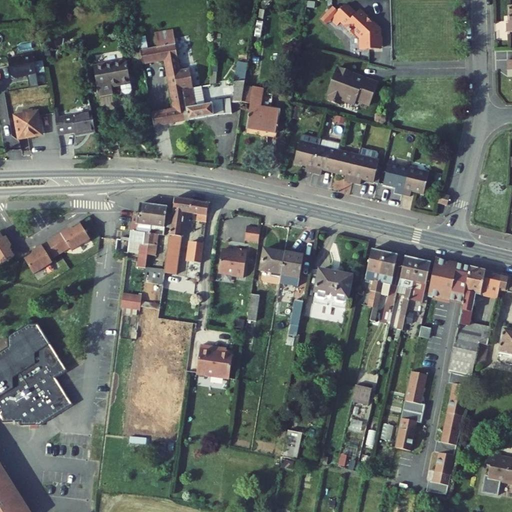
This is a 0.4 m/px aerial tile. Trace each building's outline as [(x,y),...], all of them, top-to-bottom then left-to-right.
[(382,30),(363,13),(357,12),(348,4),(344,5),(338,11),(331,19),(338,25),(341,21),(346,25),(345,26),(354,34),(356,32),(361,36),(361,48),(373,49),(373,46),(381,46),(383,47),(384,38),(381,38),(382,30)] [(322,19),(327,24),(331,19),(338,11),(333,6),(322,19)] [(158,47),(176,44),(173,31),(156,34),(158,47)] [(166,61),(175,111),(152,115),(154,127),(189,121),(184,90),(193,88),(190,69),(180,71),(176,44),(158,47),(141,50),(144,65),(166,61)] [(144,65),(141,50),(132,52),(134,66),(144,65)] [(33,54),(9,59),(12,76),(15,78),(37,74),(33,54)] [(112,87),(121,85),(123,92),(126,94),(130,94),(132,91),(130,83),(131,83),(127,61),(94,67),(100,97),(113,95),(112,87)] [(248,64),(238,62),(234,83),(237,82),(245,82),(248,64)] [(369,107),(375,90),(362,85),(363,80),(355,77),(354,80),(350,78),(350,75),(351,73),(339,69),(339,70),(337,69),(327,97),(330,97),(328,103),(339,107),(341,102),(354,107),(356,102),(369,107)] [(377,85),(363,80),(362,85),(375,90),(377,85)] [(245,82),(237,82),(233,103),(242,103),(245,86),(245,82)] [(278,134),(281,112),(261,109),(264,89),(245,86),(242,103),(251,104),(247,129),(278,134)] [(202,87),(193,88),(195,97),(204,96),(202,87)] [(189,121),(214,116),(232,114),(231,99),(211,101),(212,104),(206,105),(204,96),(195,97),(193,88),(184,90),(189,121)] [(19,139),(42,135),(38,112),(34,113),(23,115),(15,116),(19,139)] [(92,112),(60,118),(56,119),(59,135),(76,132),(76,135),(96,131),(92,112)] [(323,170),(334,172),(339,152),(338,151),(339,145),(323,140),(321,147),(320,147),(313,174),(321,176),(323,170)] [(313,174),(320,147),(300,142),(295,163),(307,166),(305,172),(313,174)] [(362,179),(374,182),(379,161),(377,161),(378,155),(377,153),(361,149),(359,156),(352,183),(360,185),(362,179)] [(352,183),(359,156),(339,152),(334,172),(346,175),(344,181),(352,183)] [(403,195),(409,168),(389,164),(384,185),(396,187),(395,193),(403,195)] [(424,194),(429,173),(409,168),(403,195),(411,197),(412,191),(424,194)] [(450,197),(441,195),(439,204),(448,206),(450,197)] [(171,231),(168,249),(165,271),(164,275),(175,276),(185,214),(208,217),(208,213),(210,204),(176,198),(175,204),(174,210),(174,213),(171,231)] [(133,215),(130,236),(142,238),(139,258),(148,260),(148,258),(150,247),(156,208),(140,205),(138,216),(133,215)] [(156,248),(160,248),(163,237),(165,239),(166,230),(171,231),(174,210),(156,208),(150,247),(156,248)] [(258,241),(260,228),(247,226),(245,239),(258,241)] [(62,262),(77,254),(79,258),(101,244),(92,229),(84,234),(77,232),(44,251),(45,259),(34,265),(43,279),(64,267),(62,262)] [(0,235),(0,255),(6,264),(19,255),(4,233),(0,235)] [(201,265),(204,244),(191,242),(188,263),(201,265)] [(282,272),(287,247),(266,243),(262,264),(271,266),(270,270),(282,272)] [(287,247),(282,272),(281,276),(298,279),(304,250),(287,247)] [(370,268),(382,271),(387,250),(374,247),(370,268)] [(242,277),(246,250),(235,248),(234,252),(231,256),(228,252),(221,251),(218,270),(231,272),(233,275),(242,277)] [(399,253),(387,250),(382,271),(381,277),(378,290),(372,318),(376,319),(382,292),(389,294),(392,282),(399,253)] [(466,259),(439,253),(431,290),(436,291),(436,290),(460,295),(467,296),(475,261),(466,259)] [(415,277),(420,257),(407,254),(402,276),(400,284),(408,286),(406,292),(399,327),(404,328),(411,298),(413,287),(414,284),(415,277)] [(431,260),(420,257),(415,277),(427,279),(431,260)] [(499,266),(475,261),(467,296),(449,374),(451,374),(464,377),(473,379),(479,356),(483,334),(492,336),(495,321),(473,316),(480,288),(493,291),(495,283),(499,266)] [(317,297),(348,304),(355,272),(323,265),(317,297)] [(507,268),(499,266),(495,283),(503,285),(507,268)] [(144,284),(163,286),(164,275),(165,271),(146,268),(144,284)] [(511,269),(507,268),(503,285),(511,286),(511,269)] [(378,290),(381,277),(375,276),(373,289),(378,290)] [(408,286),(400,284),(398,290),(406,292),(408,286)] [(121,306),(140,309),(141,304),(141,302),(129,300),(130,292),(123,291),(121,306)] [(257,317),(261,292),(251,291),(247,316),(257,317)] [(141,302),(142,294),(130,292),(129,300),(141,302)] [(301,321),(306,295),(296,293),(292,319),(301,321)] [(159,313),(160,307),(141,304),(140,309),(140,311),(159,313)] [(434,322),(424,319),(422,329),(432,331),(434,322)] [(511,321),(509,321),(503,346),(511,347),(511,321)] [(0,511),(26,511),(0,467),(0,418),(3,424),(22,423),(21,427),(41,426),(71,406),(55,379),(67,373),(39,327),(29,326),(10,338),(10,350),(0,355),(0,511)] [(487,357),(492,336),(483,334),(479,356),(487,357)] [(227,379),(231,352),(209,349),(210,346),(199,344),(195,374),(227,379)] [(430,368),(414,365),(398,441),(413,445),(420,415),(412,414),(416,396),(424,398),(430,368)] [(464,377),(451,374),(449,384),(454,385),(462,387),(464,377)] [(473,379),(464,377),(462,387),(454,385),(441,444),(449,445),(446,456),(439,454),(432,483),(441,485),(438,495),(447,497),(473,379)] [(373,386),(357,383),(354,399),(369,403),(373,386)] [(424,398),(416,396),(412,414),(420,415),(424,416),(428,399),(424,398)] [(392,439),(394,427),(385,426),(383,438),(392,439)] [(298,459),(303,434),(288,431),(283,456),(298,459)] [(441,444),(436,442),(434,453),(439,454),(446,456),(449,445),(441,444)] [(511,478),(511,454),(509,454),(509,457),(501,455),(503,449),(490,446),(486,461),(491,462),(489,473),(484,472),(481,487),(497,490),(500,476),(511,478)] [(293,469),(293,462),(281,461),(280,468),(293,469)] [(432,483),(428,482),(426,493),(438,495),(441,485),(432,483)]
